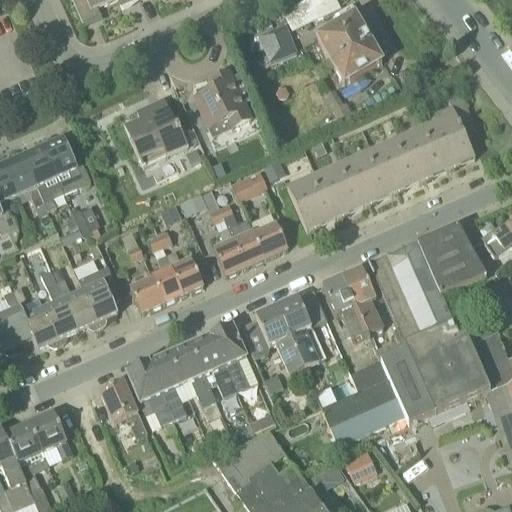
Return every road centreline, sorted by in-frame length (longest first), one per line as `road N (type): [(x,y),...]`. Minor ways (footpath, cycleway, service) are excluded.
road 1 (residential): [(0,403),(18,403),(511,185)]
road 2 (residential): [(260,0),(97,72),(75,72),(55,54),(24,0)]
